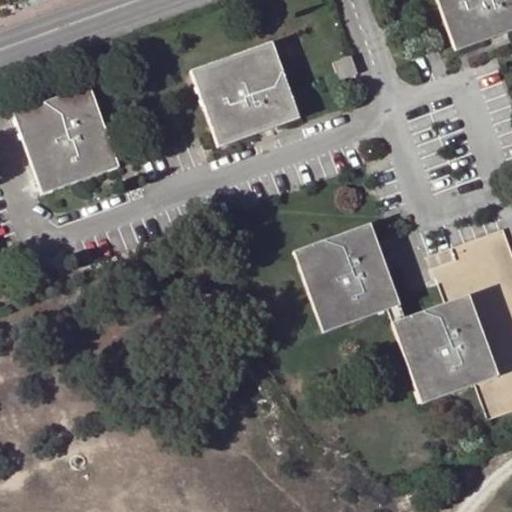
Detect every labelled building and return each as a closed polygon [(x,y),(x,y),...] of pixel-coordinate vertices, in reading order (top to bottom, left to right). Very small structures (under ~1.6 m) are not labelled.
[(511,0),(432,0),(449,44),(462,40),(466,52),(511,35),(511,0)] [(466,52),(462,40),(449,44),(453,56),(466,52)] [(206,137),(219,132),(224,145),(279,125),(274,113),(287,108),(264,44),(196,69),(200,81),(188,86),(206,137)] [(350,77),(344,60),(326,66),(332,83),(350,77)] [(183,73),(188,86),(200,81),(196,69),(183,73)] [(72,94),(76,105),(89,101),(84,89),(72,94)] [(37,197),(102,173),(97,161),(109,156),(89,101),(76,105),(72,94),(8,117),(37,197)] [(292,121),(287,108),(274,113),(279,125),(292,121)] [(224,145),(219,132),(206,137),(211,150),(224,145)] [(114,169),(109,156),(97,161),(102,173),(114,169)] [(358,231),(362,244),(374,240),(369,227),(358,231)] [(291,255),(315,323),(330,319),(334,330),(386,312),(381,299),(393,295),(374,240),(362,244),(358,231),(291,255)] [(452,252),(456,263),(434,271),(446,305),(390,324),(415,395),(428,391),(432,403),(474,387),(486,421),(511,412),(511,253),(505,233),(452,252)] [(397,308),(393,295),(381,299),(386,312),(397,308)] [(334,330),(330,319),(315,323),(320,335),(334,330)] [(432,403),(428,391),(415,395),(419,407),(432,403)]
